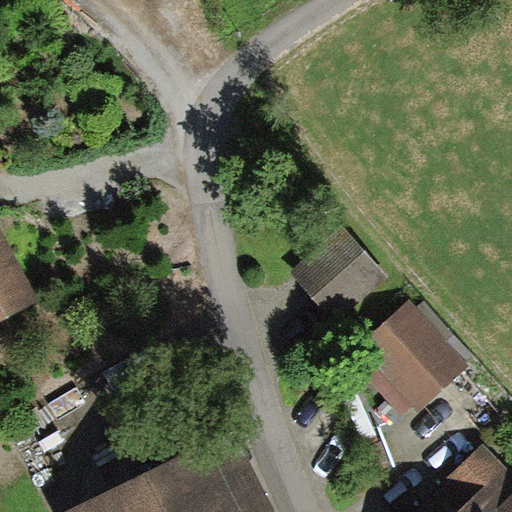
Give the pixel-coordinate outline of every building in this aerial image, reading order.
[(376,274),(338,232),(291,273),(329,316),(376,274)] [(0,316),(26,303),(0,252),(0,316)] [(403,309),(358,352),(404,400),(449,357),(403,309)] [(262,511),(229,443),(85,511),(262,511)] [(511,511),(511,484),(478,450),(414,511),(511,511)]
